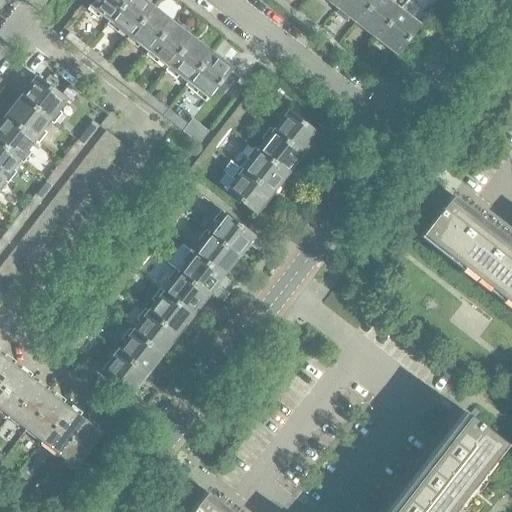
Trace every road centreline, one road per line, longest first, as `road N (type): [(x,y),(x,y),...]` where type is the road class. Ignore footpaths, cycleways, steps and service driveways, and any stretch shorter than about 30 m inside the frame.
road 1 (tertiary): [(130,485),(398,138)]
road 2 (residential): [(398,138),(221,0)]
road 3 (tertiary): [(398,138),(509,0)]
road 4 (residential): [(94,424),(0,349)]
